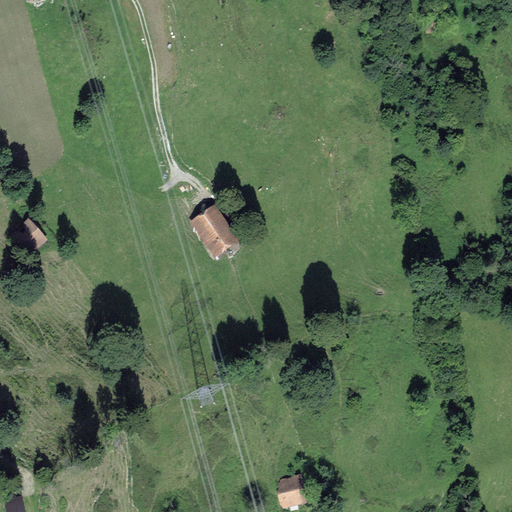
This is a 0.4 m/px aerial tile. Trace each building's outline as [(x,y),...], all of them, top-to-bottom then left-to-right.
[(426,22),(427,32),(439,29),(437,20),(426,22)] [(195,222),(214,251),(232,239),(214,210),(195,222)] [(12,236),(24,249),(21,252),(23,254),(26,252),(27,253),(43,240),(34,230),(37,227),(31,220),(12,236)] [(277,482),(281,502),(279,503),(280,510),(294,507),(293,500),(301,498),(297,479),(290,480),(289,475),(283,476),(284,480),(277,482)] [(23,511),(21,499),(6,502),(8,511),(23,511)]
